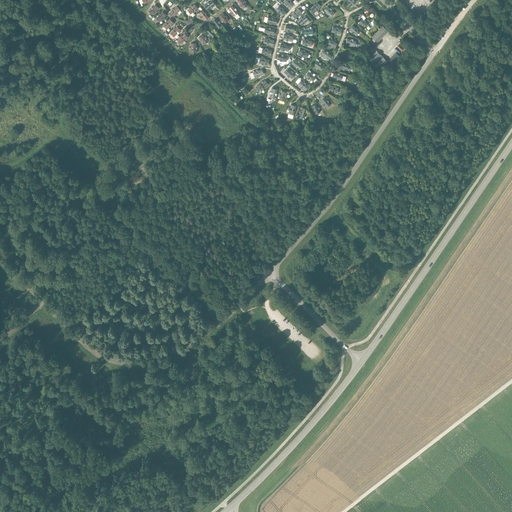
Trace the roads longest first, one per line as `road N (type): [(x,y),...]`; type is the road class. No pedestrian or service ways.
road 1 (unclassified): [(271,274),(216,326),(150,364),(130,368),(91,357),(40,302),(0,341)]
road 2 (unclassified): [(271,274),(432,53)]
road 3 (secondary): [(361,360),(511,141)]
road 4 (secondary): [(227,509),(361,360)]
road 5 (unclassified): [(361,360),(271,274)]
